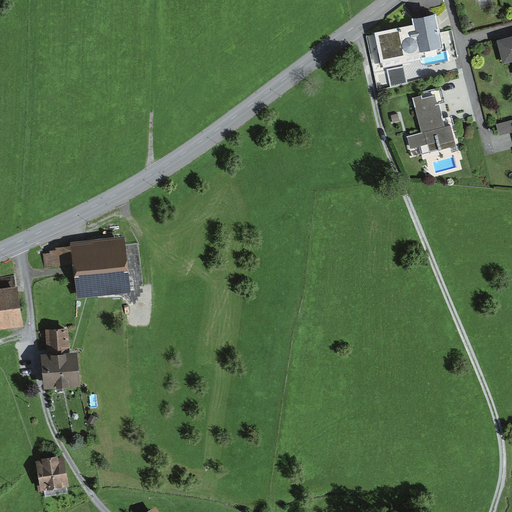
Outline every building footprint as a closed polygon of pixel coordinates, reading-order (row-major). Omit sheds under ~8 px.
[(414,25),(376,33),(382,63),(444,49),(436,14),(413,19),(414,25)] [(511,37),(499,41),(505,61),(511,59),(511,37)] [(400,73),(385,77),(389,95),(404,91),(400,73)] [(436,91),(414,97),(423,133),(409,136),(412,148),(438,141),(440,150),(457,146),(451,123),(445,125),(436,91)] [(511,120),(496,124),(499,136),(511,132),(511,120)] [(121,240),(73,246),(79,294),(127,288),(121,240)] [(0,325),(19,323),(14,288),(0,290),(0,325)] [(68,354),(66,329),(48,330),(50,355),(43,355),(45,387),(78,384),(76,353),(68,354)] [(62,458),(38,462),(42,487),(66,483),(62,458)]
